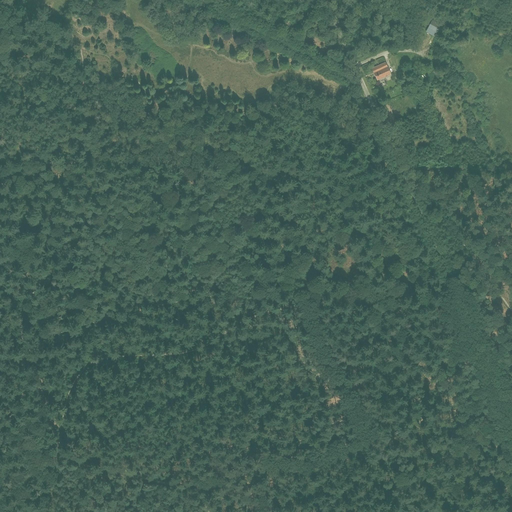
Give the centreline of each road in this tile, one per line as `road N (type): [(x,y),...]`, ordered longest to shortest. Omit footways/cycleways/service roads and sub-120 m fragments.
road 1 (unclassified): [(511,417),(324,0)]
road 2 (track): [(487,276),(409,168)]
